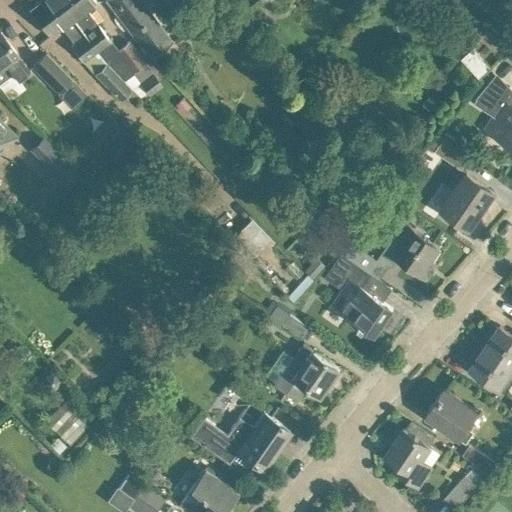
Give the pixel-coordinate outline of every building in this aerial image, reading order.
[(98,51),(59,0),(39,0),(29,8),(49,35),(61,27),(78,50),(74,53),(83,62),(98,51)] [(59,0),(98,51),(104,59),(106,58),(107,60),(124,78),(146,61),(130,40),(117,49),(86,8),(96,1),(95,0),(59,0)] [(107,0),(150,56),(171,40),(141,0),(107,0)] [(0,30),(0,81),(13,72),(17,79),(29,70),(16,53),(17,52),(0,30)] [(473,46),(463,55),(461,56),(479,77),(491,66),(473,46)] [(73,106),(87,93),(46,52),(32,65),(73,106)] [(134,88),(124,78),(107,60),(93,73),(120,101),(134,88)] [(494,76),(465,113),(511,144),(511,87),(510,85),(506,88),(494,76)] [(0,150),(16,135),(0,118),(0,150)] [(43,134),(29,148),(53,173),(67,159),(43,134)] [(472,154),(445,135),(436,149),(463,167),(472,154)] [(469,227),(495,190),(467,171),(441,208),(469,227)] [(382,253),(394,262),(398,256),(426,275),(436,260),(431,257),(439,245),(404,221),(382,253)] [(353,241),(345,253),(380,277),(388,266),(353,241)] [(359,322),(358,324),(363,328),(364,326),(375,333),(393,307),(362,285),(371,272),(379,278),(380,277),(345,253),(342,251),(325,276),(341,288),(331,303),(359,322)] [(233,263),(223,279),(238,288),(248,272),(233,263)] [(217,281),(208,291),(215,296),(222,295),(227,289),(217,281)] [(310,326),(290,312),(278,304),(267,319),(279,327),(282,323),(303,337),(310,326)] [(481,342),(511,363),(511,332),(500,324),(499,325),(494,323),(481,342)] [(174,335),(174,337),(174,339),(175,341),(176,342),(177,344),(178,345),(180,346),(181,346),(183,346),(185,346),(187,346),(188,345),(190,344),(191,342),(192,341),(192,339),(192,337),(192,336),(192,334),(191,332),(190,331),(189,330),(187,329),(186,328),(184,328),(182,328),(181,328),(179,329),(178,330),(176,331),(175,332),(175,334),(174,335)] [(340,367),(304,342),(278,380),(299,395),(307,385),(321,394),(340,367)] [(472,365),(470,367),(505,390),(511,379),(511,376),(506,373),(511,365),(511,363),(481,342),(467,362),(472,365)] [(130,380),(119,391),(130,402),(141,391),(130,380)] [(444,388),(426,414),(467,442),(475,430),(469,426),(479,412),(444,388)] [(262,468),(290,428),(263,410),(254,424),(240,414),(227,433),(203,416),(190,435),(214,451),(228,462),(231,458),(245,468),(251,460),(262,468)] [(440,451),(404,427),(386,453),(400,463),(396,469),(418,484),(440,451)] [(463,454),(476,462),(490,472),(499,462),(471,443),(463,454)] [(476,462),(443,498),(455,510),(490,472),(476,462)] [(179,503),(191,511),(208,511),(214,505),(224,511),(238,491),(204,467),(179,503)] [(116,496),(127,504),(139,511),(160,511),(157,509),(136,496),(133,494),(141,485),(129,477),(116,496)] [(133,494),(136,496),(157,509),(164,499),(143,485),(143,487),(141,485),(133,494)]
